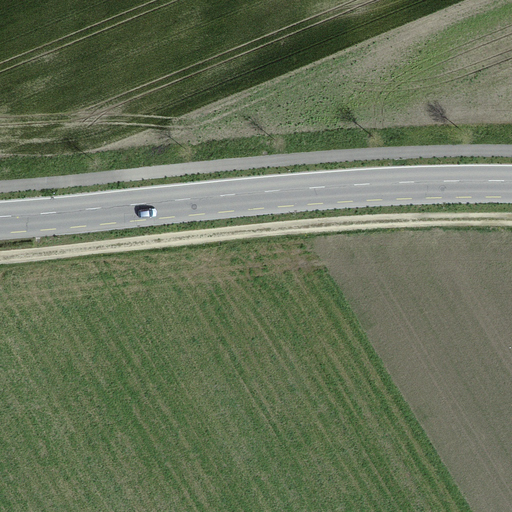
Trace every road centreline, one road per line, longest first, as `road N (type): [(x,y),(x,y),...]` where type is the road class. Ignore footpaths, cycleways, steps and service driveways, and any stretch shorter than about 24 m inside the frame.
road 1 (track): [(511,221),(275,228),(0,257)]
road 2 (primary): [(511,180),(277,190),(0,216)]
